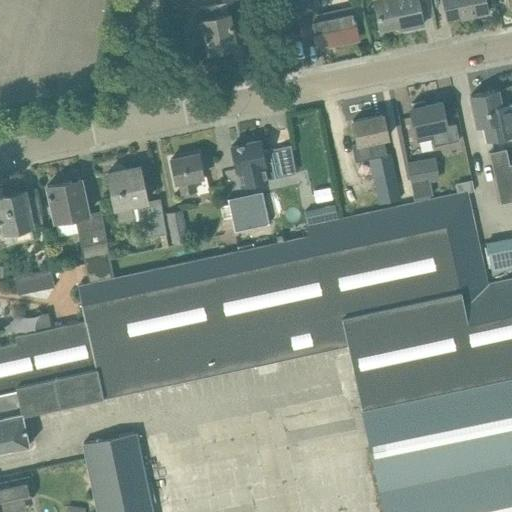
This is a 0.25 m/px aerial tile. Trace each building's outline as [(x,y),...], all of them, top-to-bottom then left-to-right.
[(293,0),(301,34),(313,31),(317,47),(331,44),(331,41),(357,36),(354,20),(355,20),(355,16),(353,17),(351,8),(314,16),(310,0),(293,0)] [(374,0),(376,10),(380,29),(398,26),(406,24),(407,28),(423,25),(419,5),(417,0),(374,0)] [(443,0),(447,17),(469,12),(469,15),(487,11),(484,0),(443,0)] [(226,2),(218,3),(199,7),(208,52),(236,46),(226,2)] [(497,90),(471,95),(477,127),(484,125),(487,140),(511,134),(511,121),(508,104),(500,106),(497,90)] [(412,108),(410,108),(418,142),(432,139),(433,146),(459,141),(456,123),(446,125),(441,102),(426,105),(425,101),(411,103),(412,108)] [(357,143),(351,144),(355,161),(387,154),(384,138),(388,138),(383,114),(353,120),(357,143)] [(259,140),(231,146),(236,170),(237,169),(240,185),(275,177),(269,149),(262,150),(259,140)] [(203,177),(202,173),(198,153),(171,159),(176,182),(180,182),(182,193),(196,190),(193,179),(203,177)] [(416,201),(434,197),(430,179),(437,178),(434,159),(407,164),(410,182),(412,182),(416,201)] [(508,165),(493,168),(500,202),(500,204),(511,201),(511,163),(509,164),(508,165)] [(147,206),(139,166),(107,172),(115,208),(132,204),(136,221),(143,219),(147,237),(167,233),(161,203),(147,206)] [(393,172),(373,176),(379,203),(399,199),(393,172)] [(72,180),(47,185),(55,221),(55,220),(58,236),(78,232),(84,263),(109,258),(99,211),(87,213),(80,178),(77,179),(78,180),(72,181),(72,180)] [(471,180),(455,184),(457,192),(468,190),(469,192),(474,191),(471,180)] [(0,230),(3,230),(3,232),(31,226),(24,190),(0,195),(0,230)] [(0,451),(28,446),(21,415),(102,397),(347,343),(360,406),(383,511),(511,511),(511,278),(489,284),(469,192),(468,190),(457,192),(434,197),(416,201),(305,225),(308,235),(113,276),(109,258),(84,263),(88,282),(77,285),(84,320),(50,327),(31,331),(14,335),(16,344),(4,346),(0,346),(0,451)] [(228,199),(235,230),(269,223),(262,192),(228,199)] [(172,244),(188,240),(183,209),(166,212),(172,244)] [(511,263),(511,237),(485,242),(491,268),(511,263)] [(12,292),(54,288),(53,272),(10,276),(12,292)] [(150,511),(133,433),(83,443),(97,511),(150,511)] [(0,511),(0,502),(34,495),(30,476),(0,482),(0,511)]
